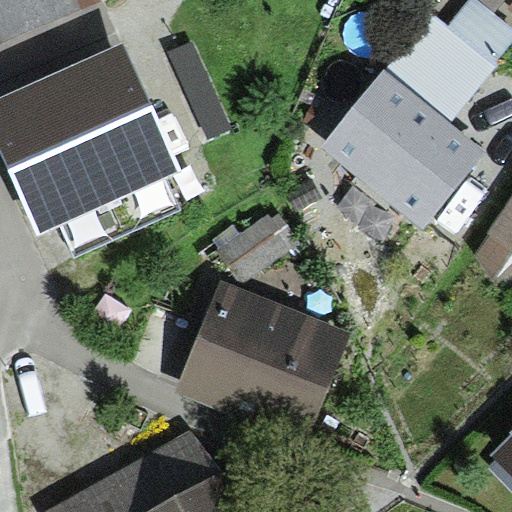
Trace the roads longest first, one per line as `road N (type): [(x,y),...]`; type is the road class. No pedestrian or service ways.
road 1 (residential): [(399,484),(229,426),(67,342),(19,292)]
road 2 (unknown): [(0,77),(170,0)]
